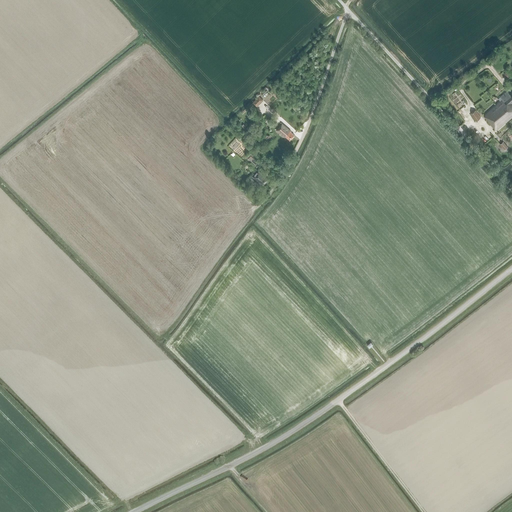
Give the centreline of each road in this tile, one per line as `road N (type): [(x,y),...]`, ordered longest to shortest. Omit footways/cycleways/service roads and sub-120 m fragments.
road 1 (tertiary): [(138,511),(282,440),(511,268)]
road 2 (unclassified): [(511,192),(336,0)]
